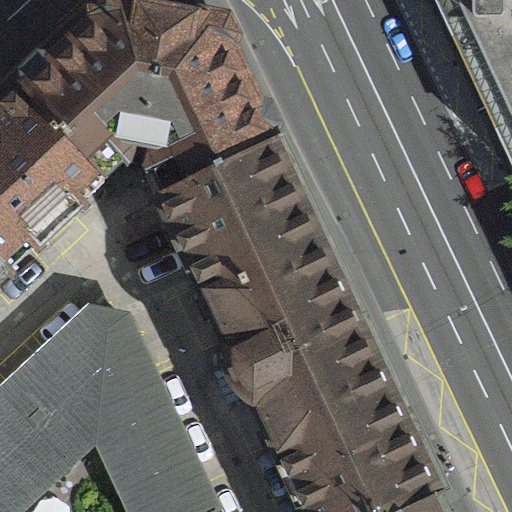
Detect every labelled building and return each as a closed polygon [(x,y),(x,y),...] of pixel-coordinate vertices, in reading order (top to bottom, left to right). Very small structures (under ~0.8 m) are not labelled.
[(124,0),(0,102),(83,194),(98,184),(133,185),(154,220),(280,149),(221,25),(124,0)] [(511,0),(421,0),(505,174),(511,174),(511,0)] [(0,102),(0,217),(26,248),(83,194),(0,102)] [(280,149),(154,220),(308,511),(362,511),(448,467),(280,149)] [(0,270),(26,248),(0,217),(0,270)] [(92,305),(0,391),(0,511),(17,511),(101,439),(134,511),(203,511),(219,505),(139,304),(92,305)] [(472,511),(448,467),(362,511),(472,511)]
